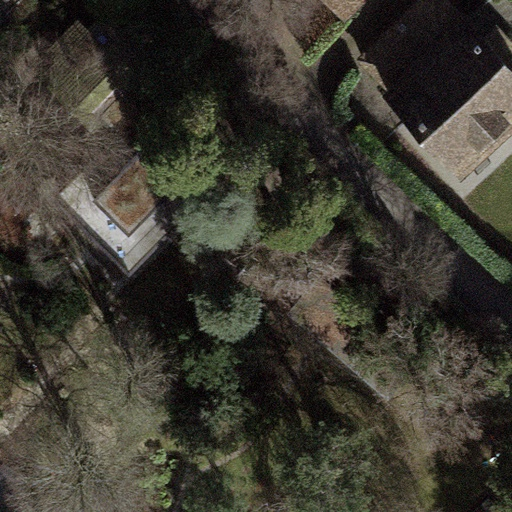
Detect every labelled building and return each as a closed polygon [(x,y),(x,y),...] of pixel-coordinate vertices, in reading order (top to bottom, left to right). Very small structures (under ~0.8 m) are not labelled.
[(0,0),(0,15),(8,24),(31,0),(0,0)] [(330,0),(341,11),(352,0),(330,0)] [(177,76),(108,7),(31,85),(100,154),(177,76)] [(511,53),(470,10),(390,89),(466,166),(511,120),(511,53)] [(140,278),(177,226),(134,197),(98,248),(140,278)]
